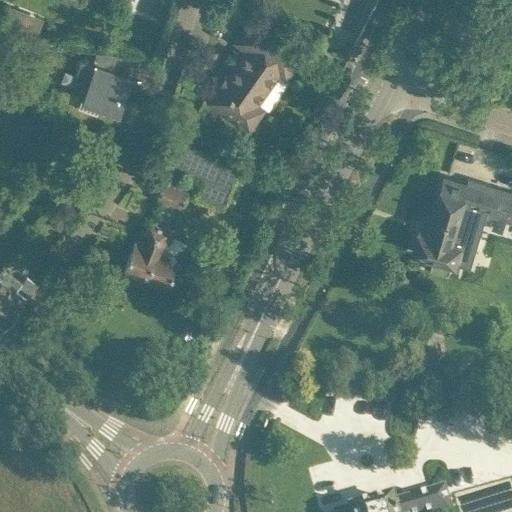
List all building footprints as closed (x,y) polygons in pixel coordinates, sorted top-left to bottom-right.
[(256,104),(279,72),(286,76),(300,56),(249,20),(235,40),(246,48),(227,76),(225,75),(219,84),(220,85),(209,100),(249,128),(263,108),(256,104)] [(119,113),(133,75),(96,61),(94,65),(81,60),(72,84),(85,89),(82,99),(119,113)] [(163,253),(187,193),(173,187),(179,171),(201,180),(195,196),(222,207),(238,168),(182,145),(166,184),(162,183),(156,199),(160,201),(151,223),(148,222),(139,245),(136,243),(125,270),(168,288),(175,271),(180,273),(184,262),(163,253)] [(161,180),(175,155),(162,149),(149,173),(161,180)] [(421,218),(411,251),(432,257),(429,269),(448,275),(451,263),(454,264),(460,245),(451,242),(461,207),(511,222),(511,193),(468,179),(466,184),(443,177),(430,221),(421,218)] [(0,323),(5,327),(26,297),(0,277),(0,323)] [(27,277),(20,287),(28,293),(36,283),(27,277)] [(412,325),(418,363),(433,360),(427,323),(412,325)] [(451,511),(444,488),(393,504),(392,500),(354,511),(451,511)]
